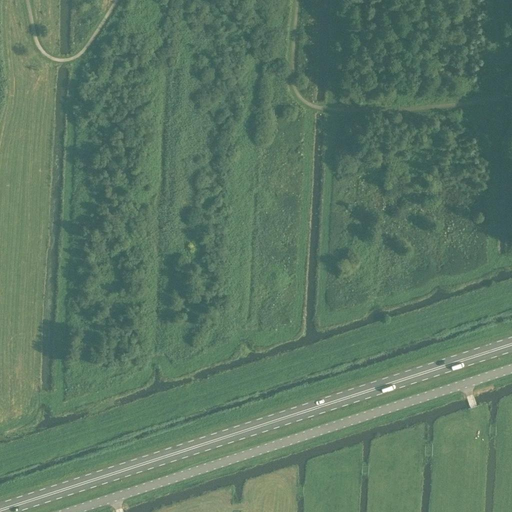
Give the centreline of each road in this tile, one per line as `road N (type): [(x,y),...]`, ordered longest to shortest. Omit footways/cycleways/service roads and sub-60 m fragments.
road 1 (primary): [(0,510),(511,344)]
road 2 (unclassified): [(511,369),(70,511)]
